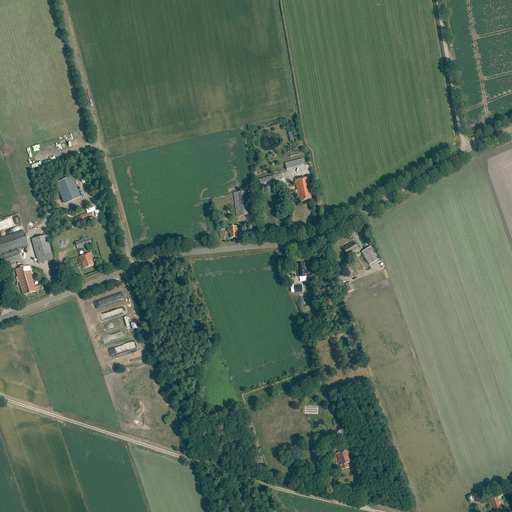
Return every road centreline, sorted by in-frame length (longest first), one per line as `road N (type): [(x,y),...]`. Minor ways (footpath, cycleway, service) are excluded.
road 1 (unclassified): [(133,268),(171,255),(319,236),(511,128)]
road 2 (unclassified): [(380,511),(0,397)]
road 3 (unclassified): [(133,268),(59,0)]
road 4 (track): [(438,0),(465,150)]
road 5 (unclassified): [(0,319),(133,268)]
